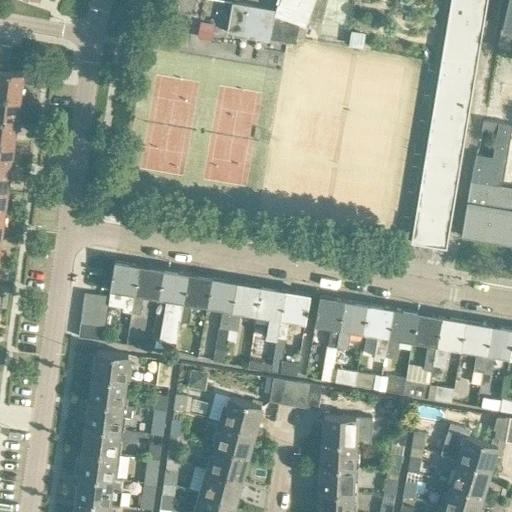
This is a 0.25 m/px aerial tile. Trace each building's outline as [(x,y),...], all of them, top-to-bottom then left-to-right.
[(278,0),(276,8),(273,14),(299,23),(306,26),(314,0),(278,0)] [(346,37),(353,0),(327,0),(322,33),(346,37)] [(450,0),(441,59),(411,239),(411,241),(433,245),(444,247),(446,247),(447,247),(477,65),(487,0),(450,0)] [(511,0),(507,0),(502,27),(503,27),(511,28),(511,0)] [(232,1),(227,30),(296,42),(297,38),(299,23),(273,14),(276,8),(265,6),(260,5),(236,1),(232,1)] [(212,36),(214,23),(201,20),(198,34),(212,36)] [(4,44),(0,65),(0,68),(8,69),(12,46),(4,44)] [(0,93),(20,96),(23,72),(8,69),(0,68),(0,93)] [(20,96),(0,93),(0,117),(17,119),(20,96)] [(0,141),(14,143),(17,119),(0,117),(0,141)] [(461,235),(511,243),(511,197),(500,195),(502,185),(494,183),(495,180),(503,181),(511,126),(511,123),(500,121),(498,131),(492,156),(476,153),(472,173),(475,174),(474,181),(471,181),(472,178),(471,178),(461,235)] [(0,165),(11,167),(14,143),(0,141),(0,165)] [(0,189),(7,190),(11,167),(0,165),(0,189)] [(109,295),(107,304),(121,307),(120,311),(133,313),(140,264),(114,260),(111,280),(109,295)] [(142,294),(160,297),(164,268),(140,264),(133,313),(141,314),(143,299),(141,298),(142,294)] [(164,268),(160,297),(167,298),(161,339),(177,342),(181,320),(188,272),(164,268)] [(190,303),(208,305),(213,277),(188,272),(181,320),(190,322),(192,307),(190,306),(190,303)] [(213,277),(208,305),(226,308),(226,313),(223,312),(215,360),(224,362),(228,341),(237,281),(213,277)] [(102,278),(101,286),(108,287),(109,280),(102,278)] [(237,281),(228,341),(237,343),(242,315),(239,315),(240,311),(257,314),(262,285),(237,281)] [(262,285),(257,314),(271,316),(267,338),(278,339),(279,336),(286,289),(262,285)] [(286,289),(279,336),(288,337),(291,319),(305,322),(310,293),(286,289)] [(85,291),(82,306),(107,309),(107,304),(109,295),(85,291)] [(329,346),(338,347),(346,299),(319,295),(315,323),(334,326),(334,331),(332,330),(329,346)] [(350,329),(365,331),(370,303),(346,299),(338,347),(346,349),(349,334),(350,329)] [(370,303),(365,331),(378,333),(374,357),(386,359),(386,355),(394,308),(370,303)] [(82,306),(81,321),(105,324),(107,309),(82,306)] [(398,337),(414,340),(419,312),(394,308),(386,355),(395,356),(398,342),(398,337)] [(419,312),(414,340),(432,343),(431,347),(428,347),(425,366),(425,368),(433,369),(434,365),(442,316),(419,312)] [(442,316),(434,365),(445,367),(449,345),(462,348),(467,320),(442,316)] [(467,320),(462,348),(480,351),(479,355),(477,355),(474,370),(483,371),(491,324),(467,320)] [(103,339),(105,324),(81,321),(79,336),(103,339)] [(492,353),(510,356),(511,344),(511,327),(491,324),(483,371),(492,373),(494,358),(491,358),(492,353)] [(97,349),(93,374),(125,378),(129,378),(131,365),(127,365),(128,353),(97,349)] [(274,364),(273,370),(282,372),(284,359),(286,351),(276,350),(274,364)] [(161,358),(158,382),(169,384),(172,359),(161,358)] [(249,366),(273,370),(274,364),(250,360),(249,366)] [(339,368),(336,381),(356,384),(359,372),(339,368)] [(359,372),(356,384),(375,387),(377,375),(359,372)] [(93,374),(90,399),(126,403),(128,391),(123,390),(125,378),(93,374)] [(388,377),(386,389),(406,393),(408,380),(408,377),(389,374),(388,377)] [(267,375),(265,390),(271,391),(274,376),(267,375)] [(270,400),(283,402),(288,378),(274,376),(271,391),(270,400)] [(283,402),(295,404),(299,380),(288,378),(283,402)] [(295,404),(307,406),(311,382),(299,380),(295,404)] [(431,384),(408,380),(406,393),(429,397),(431,384)] [(322,384),(311,382),(307,406),(318,408),(322,384)] [(438,385),(436,398),(453,401),(455,388),(438,385)] [(187,394),(176,393),(174,407),(185,408),(187,394)] [(155,408),(166,409),(168,395),(157,394),(155,408)] [(222,418),(226,419),(255,427),(261,404),(232,396),(230,406),(226,405),(222,418)] [(511,398),(503,398),(501,409),(511,410),(511,398)] [(90,399),(87,423),(118,427),(123,428),(124,417),(131,418),(133,404),(126,403),(90,399)] [(324,414),(323,439),(356,440),(360,440),(361,427),(357,427),(357,415),(357,410),(340,409),(339,415),(324,414)] [(451,421),(441,452),(461,458),(490,467),(495,453),(497,444),(497,443),(498,438),(505,440),(510,416),(499,414),(494,430),(496,431),(494,437),(492,436),(491,441),(468,434),(471,427),(451,421)] [(151,432),(162,433),(164,420),(153,418),(151,432)] [(183,420),(172,418),(171,432),(182,434),(183,420)] [(248,452),(255,427),(226,419),(223,430),(219,429),(215,442),(219,443),(248,452)] [(87,423),(83,448),(119,453),(121,439),(117,439),(118,427),(87,423)] [(394,441),(404,443),(407,429),(396,427),(394,441)] [(426,432),(415,430),(412,444),(423,446),(426,432)] [(356,451),(356,440),(323,439),(321,464),(359,465),(360,451),(356,451)] [(180,444),(169,443),(167,457),(178,458),(180,444)] [(213,453),(209,466),(242,476),(248,452),(219,443),(216,453),(213,453)] [(150,444),(148,458),(159,459),(161,445),(150,444)] [(80,472),(116,477),(119,453),(83,448),(80,472)] [(389,466),(400,468),(402,454),(392,452),(389,466)] [(421,457),(410,455),(408,469),(419,471),(421,457)] [(156,483),(159,459),(148,458),(145,481),(156,483)] [(450,481),(454,482),(483,492),(490,467),(461,458),(457,469),(454,467),(450,481)] [(321,464),(320,489),(354,490),(358,490),(359,465),(321,464)] [(209,466),(202,490),(235,500),(242,476),(209,466)] [(177,469),(166,468),(164,482),(175,483),(177,469)] [(80,472),(77,498),(113,503),(119,504),(121,490),(120,490),(122,478),(116,477),(80,472)] [(385,492),(396,493),(398,479),(387,478),(385,492)] [(141,506),(152,508),(156,483),(145,481),(141,506)] [(417,482),(406,481),(403,494),(414,496),(417,482)] [(447,491),(442,505),(464,511),(476,511),(483,492),(454,482),(450,493),(447,491)] [(353,501),(354,490),(320,489),(318,511),(357,511),(358,501),(353,501)] [(202,490),(196,511),(237,511),(238,511),(232,509),(235,500),(202,490)] [(173,494),(162,493),(160,507),(171,508),(173,494)] [(111,511),(113,503),(77,498),(74,511),(111,511)] [(382,501),(379,511),(392,511),(394,503),(382,501)] [(434,511),(464,511),(442,505),(437,503),(434,511)]
